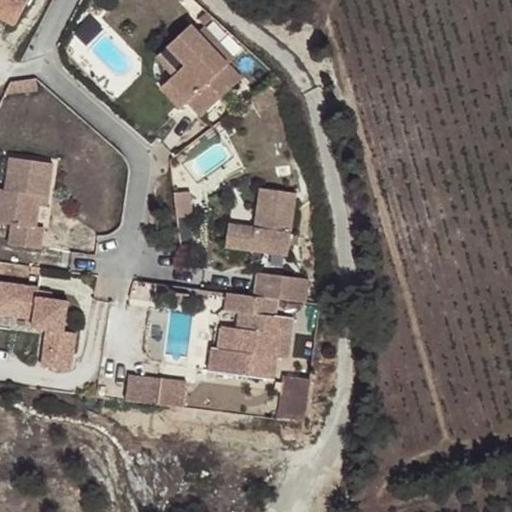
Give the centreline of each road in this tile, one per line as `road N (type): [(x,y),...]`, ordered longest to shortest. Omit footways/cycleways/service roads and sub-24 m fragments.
road 1 (unclassified): [(222,0),(301,66),(341,206),(340,401),(295,511)]
road 2 (track): [(511,432),(448,449),(327,19),(333,0)]
road 3 (residential): [(175,263),(131,254),(143,160),(35,58),(66,0)]
